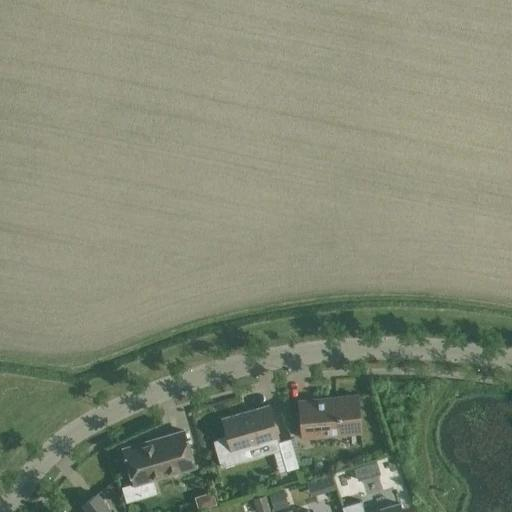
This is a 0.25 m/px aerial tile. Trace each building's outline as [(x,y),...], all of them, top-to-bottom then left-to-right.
[(299,401),(303,439),(361,433),(358,395),(337,397),(338,399),(327,400),(327,398),(299,401)] [(278,438),(269,407),(224,420),(229,440),(215,444),(223,471),(243,465),(239,450),(278,438)] [(135,485),(195,467),(185,431),(167,436),(168,439),(157,442),(157,441),(124,451),(135,485)] [(298,469),(290,440),(278,444),(286,472),(298,469)] [(285,492),(270,497),(274,511),(279,511),(290,509),(285,492)] [(194,499),(198,511),(217,506),(213,493),(194,499)] [(64,511),(61,510),(59,511),(111,511),(98,495),(83,506),(88,511),(64,511)] [(271,511),(267,498),(253,501),(256,511),(271,511)] [(402,511),(400,504),(374,511),(365,511),(363,501),(343,507),(344,511),(402,511)]
